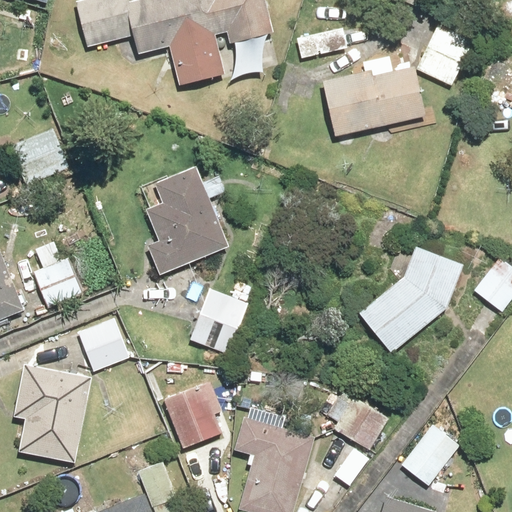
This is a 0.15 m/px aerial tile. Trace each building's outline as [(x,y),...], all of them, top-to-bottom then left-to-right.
[(125,0),(95,0),(73,6),(84,50),(130,38),(135,56),(166,48),(176,90),(222,79),(211,37),(225,33),(228,46),(272,35),(263,0),(137,0),(127,3),(125,0)] [(474,50),(435,34),(420,70),(459,86),(474,50)] [(318,82),(331,140),(422,119),(410,68),(371,77),(370,70),(318,82)] [(225,248),(194,171),(153,187),(160,204),(143,211),(156,244),(143,249),(154,276),(225,248)] [(63,234),(27,248),(53,313),(89,298),(63,234)] [(356,314),(387,354),(443,311),(459,267),(412,250),(401,278),(356,314)] [(511,307),(511,264),(503,257),(478,289),(507,313),(511,307)] [(0,261),(0,322),(21,314),(0,261)] [(255,300),(214,286),(195,338),(236,353),(255,300)] [(118,315),(79,332),(100,377),(138,359),(118,315)] [(71,465),(88,379),(20,365),(9,419),(21,421),(14,454),(71,465)] [(209,380),(167,399),(189,453),(232,435),(209,380)] [(348,385),(325,419),(373,453),(397,419),(348,385)] [(239,511),(291,511),(313,437),(238,416),(229,451),(251,457),(236,511),(239,511)] [(464,443),(436,423),(404,466),(431,487),(464,443)] [(152,493),(159,511),(185,511),(165,462),(143,471),(152,493)] [(147,511),(140,494),(93,511),(147,511)] [(424,511),(381,500),(377,511),(424,511)]
